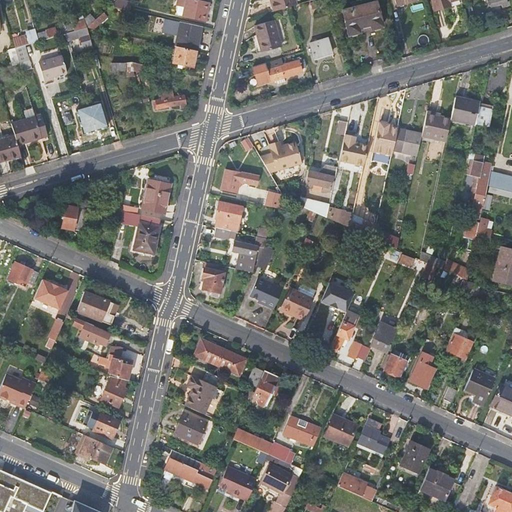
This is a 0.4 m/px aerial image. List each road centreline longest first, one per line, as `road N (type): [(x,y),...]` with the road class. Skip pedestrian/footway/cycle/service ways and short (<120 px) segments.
road 1 (residential): [(171,302),(511,454)]
road 2 (residential): [(207,130),(511,42)]
road 3 (residential): [(0,190),(207,130)]
road 4 (residential): [(127,501),(171,302)]
road 5 (residential): [(0,224),(171,302)]
road 6 (residential): [(171,302),(207,130)]
road 7 (residential): [(0,444),(127,501)]
road 8 (residential): [(207,130),(235,0)]
